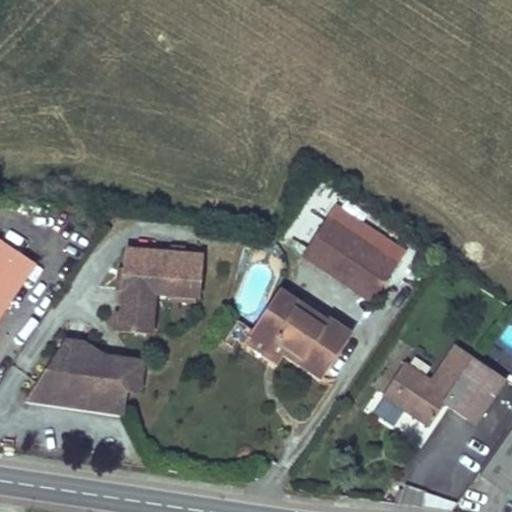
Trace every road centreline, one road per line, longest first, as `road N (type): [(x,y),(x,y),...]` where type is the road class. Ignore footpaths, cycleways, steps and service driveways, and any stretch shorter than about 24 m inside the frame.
road 1 (unknown): [(271,500),(378,333),(364,317),(305,288)]
road 2 (tertiary): [(0,480),(209,511)]
